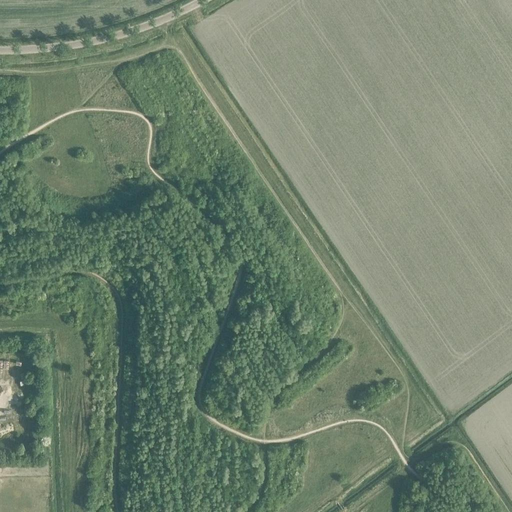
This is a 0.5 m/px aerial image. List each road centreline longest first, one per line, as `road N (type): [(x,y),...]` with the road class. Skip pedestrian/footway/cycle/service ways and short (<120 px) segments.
road 1 (unknown): [(237,511),(263,490),(273,392),(341,333),(342,297),(172,40)]
road 2 (unknown): [(0,281),(67,268),(88,270),(117,291),(120,511)]
road 3 (unclassified): [(0,49),(115,37),(207,0)]
